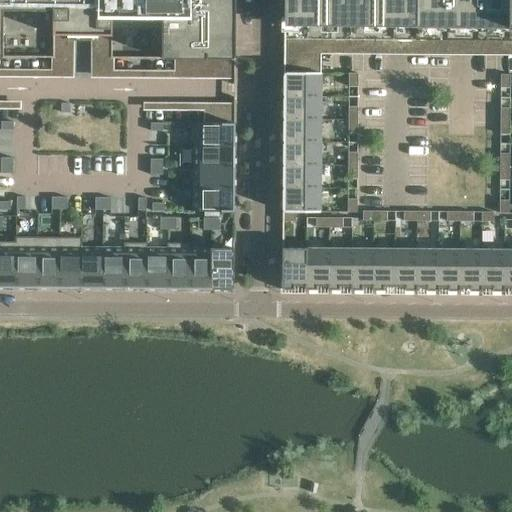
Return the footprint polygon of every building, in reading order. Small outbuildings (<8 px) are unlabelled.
[(0,0),(0,57),(2,58),(3,11),(52,11),(52,29),(111,30),(111,28),(160,29),(160,59),(233,60),(233,0),(0,0)] [(511,0),(284,0),(284,28),(329,29),(329,25),(329,8),(511,9),(511,0)] [(53,56),(53,57),(62,58),(62,35),(62,34),(53,34),(53,35),(53,56)] [(62,34),(62,35),(62,58),(74,58),(74,41),(74,34),(62,34)] [(91,41),(91,58),(112,58),(112,57),(112,34),(91,34),(91,41)] [(321,97),(321,73),(284,72),(283,96),(321,97)] [(349,73),(348,86),(358,86),(358,73),(349,73)] [(0,87),(62,89),(62,76),(0,74),(0,87)] [(510,87),(510,74),(500,74),(500,87),(510,87)] [(321,119),(321,97),(283,96),(283,119),(321,119)] [(348,107),(348,120),(358,120),(358,107),(348,107)] [(509,121),(510,108),(500,108),(500,121),(509,121)] [(320,142),(321,119),(283,119),(283,142),(320,142)] [(358,133),(358,120),(348,120),(348,133),(358,133)] [(13,130),(13,121),(1,121),(1,129),(13,130)] [(509,134),(509,121),(500,121),(500,134),(509,134)] [(163,131),(163,123),(151,123),(151,131),(163,131)] [(234,146),(235,123),(203,123),(189,123),(188,145),(234,146)] [(320,165),(320,142),(283,142),(283,165),(320,165)] [(234,167),(234,146),(188,145),(188,146),(193,146),(193,167),(234,167)] [(348,152),(348,165),(357,165),(357,152),(348,152)] [(509,167),(509,153),(500,153),(500,166),(509,167)] [(320,188),(320,165),(283,165),(283,188),(320,188)] [(357,179),(357,165),(348,165),(348,178),(357,179)] [(509,180),(509,167),(500,166),(499,180),(509,180)] [(234,189),(234,167),(193,167),(193,189),(234,189)] [(320,212),(320,188),(283,188),(283,211),(284,211),(296,212),(320,212)] [(234,211),(234,189),(193,189),(193,211),(234,211)] [(25,209),(25,197),(17,197),(17,209),(25,209)] [(146,210),(146,198),(138,198),(138,210),(146,210)] [(348,199),(347,212),(357,212),(357,199),(348,199)] [(509,213),(509,200),(499,200),(499,213),(509,213)] [(0,209),(10,209),(10,201),(0,201),(0,209)] [(164,203),(152,203),(152,210),(164,211),(164,203)] [(296,221),(296,212),(284,211),(284,221),(296,221)] [(373,220),(373,211),(363,211),(363,220),(373,220)] [(387,211),(373,211),(373,220),(386,220),(387,211)] [(417,221),(417,211),(403,211),(403,221),(417,221)] [(430,211),(417,211),(417,221),(430,221),(430,211)] [(460,221),(460,212),(447,211),(447,221),(460,221)] [(473,212),(460,212),(460,221),(473,221),(473,212)] [(481,221),(493,221),(493,212),(482,212),(481,221)] [(168,230),(168,217),(160,217),(160,229),(168,230)] [(176,230),(176,217),(168,217),(168,230),(176,230)] [(329,227),(329,218),(316,218),(316,227),(329,227)] [(342,218),(329,218),(329,227),(342,227),(342,218)] [(0,287),(15,287),(16,237),(15,237),(15,241),(0,241),(0,287)] [(37,288),(37,237),(16,237),(15,287),(37,288)] [(59,288),(59,237),(37,237),(37,288),(59,288)] [(80,288),(81,237),(59,237),(59,288),(80,288)] [(102,288),(102,247),(82,247),(82,237),(81,237),(80,288),(102,288)] [(124,288),(124,242),(123,242),(123,247),(102,247),(102,288),(124,288)] [(146,288),(146,242),(124,242),(124,288),(146,288)] [(167,289),(168,243),(167,243),(167,247),(147,247),(147,242),(146,242),(146,288),(167,289)] [(189,289),(189,243),(168,243),(167,289),(189,289)] [(211,289),(211,248),(190,248),(190,243),(189,243),(189,289),(211,289)] [(233,289),(234,248),(211,248),(211,289),(233,289)] [(306,290),(306,248),(282,248),(282,289),(294,289),(294,285),(305,286),(305,290),(306,290)] [(328,290),(329,248),(306,248),(306,290),(317,290),(317,286),(327,286),(327,290),(328,290)] [(351,290),(352,248),(329,248),(328,290),(340,290),(340,286),(350,286),(350,290),(351,290)] [(373,290),(373,249),(352,248),(351,290),(362,290),(363,286),(372,286),(372,290),(373,290)] [(394,286),(395,249),(373,249),(373,290),(384,290),(384,286),(394,286)] [(416,290),(416,249),(395,249),(394,286),(405,286),(405,290),(416,290)] [(438,291),(438,249),(416,249),(416,290),(417,290),(417,286),(426,287),(426,290),(438,291)] [(459,291),(460,249),(438,249),(438,291),(439,291),(439,287),(448,287),(448,291),(459,291)] [(481,291),(481,250),(460,249),(459,291),(460,291),(460,287),(469,287),(469,291),(481,291)] [(504,291),(504,250),(481,250),(481,291),(482,291),(482,287),(492,287),(492,291),(504,291)]
